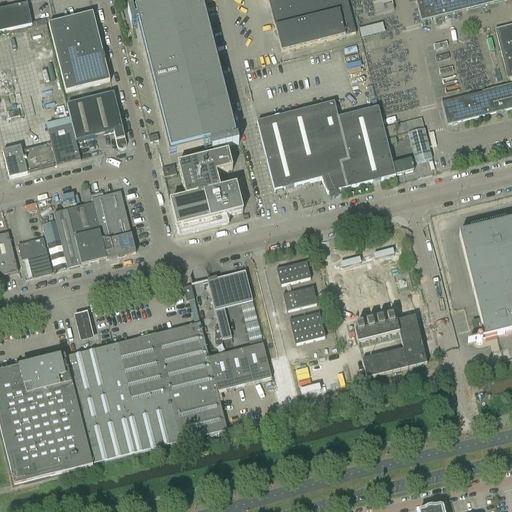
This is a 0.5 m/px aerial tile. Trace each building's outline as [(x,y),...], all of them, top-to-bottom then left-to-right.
[(238,138),(202,0),(170,0),(133,10),(128,11),(132,30),(137,29),(169,155),(210,145),(212,151),(239,145),(237,138),(238,138)] [(356,35),(346,0),(267,0),(281,54),(356,35)] [(510,0),(414,0),(420,23),(510,0)] [(0,33),(32,27),(27,5),(0,10),(0,33)] [(93,15),(48,26),(66,94),(110,83),(105,63),(104,63),(102,55),(103,54),(93,15)] [(511,29),(511,27),(511,26),(494,31),(495,31),(507,80),(511,79),(511,29)] [(442,103),(441,103),(447,126),(447,125),(451,124),(452,126),(457,125),(457,123),(511,109),(511,85),(442,103)] [(66,106),(72,127),(76,143),(113,134),(117,148),(117,149),(118,150),(119,151),(120,151),(122,151),(123,151),(124,151),(125,150),(126,149),(126,148),(126,147),(126,146),(126,145),(113,94),(66,106)] [(257,124),(274,193),(321,181),(327,195),(334,194),(336,199),(337,198),(338,197),(338,196),(338,195),(338,194),(338,193),(395,178),(378,110),(338,120),(334,105),(257,124)] [(9,120),(20,117),(18,112),(8,114),(9,120)] [(81,162),(76,143),(72,127),(48,132),(51,144),(21,151),(21,148),(3,153),(9,180),(81,162)] [(424,131),(408,135),(416,165),(431,161),(424,131)] [(157,135),(148,138),(150,144),(159,142),(157,135)] [(408,149),(402,150),(402,151),(391,154),(394,164),(411,159),(408,149)] [(186,200),(185,200),(170,204),(178,238),(229,226),(227,217),(242,213),(243,213),(236,187),(235,188),(220,192),(216,175),(233,171),(228,154),(177,166),(186,200)] [(393,166),(395,177),(413,172),(412,169),(413,168),(412,166),(410,161),(393,166)] [(177,176),(174,167),(162,170),(164,179),(177,176)] [(120,193),(92,201),(93,205),(107,261),(135,254),(120,193)] [(93,205),(54,215),(68,271),(107,261),(93,205)] [(467,345),(473,344),(476,343),(476,344),(478,346),(481,345),(483,342),(483,341),(485,341),(485,342),(497,339),(497,338),(511,334),(511,222),(458,236),(480,324),(475,325),(478,338),(477,338),(475,341),(475,342),(467,344),(467,345)] [(55,223),(42,227),(54,273),(67,269),(55,223)] [(0,278),(18,274),(8,234),(0,236),(0,278)] [(43,240),(18,246),(22,261),(28,260),(33,280),(51,275),(43,240)] [(311,281),(306,263),(276,271),(280,289),(311,281)] [(248,286),(245,274),(235,276),(238,288),(248,286)] [(231,340),(217,281),(207,283),(218,328),(215,328),(215,344),(215,345),(216,346),(217,346),(217,347),(218,347),(219,347),(220,347),(220,346),(221,346),(221,345),(222,345),(222,344),(222,343),(222,342),(231,340)] [(191,288),(182,290),(186,304),(194,302),(191,288)] [(317,307),(312,289),(282,296),(287,314),(317,307)] [(325,340),(319,314),(289,322),(295,348),(325,340)] [(72,319),(79,345),(92,342),(85,316),(72,319)] [(415,318),(399,322),(394,323),(392,318),(386,319),(387,325),(384,326),(382,321),(376,322),(377,328),(373,329),(372,323),(366,325),(367,330),(363,331),(362,326),(356,327),(357,333),(354,333),(358,345),(399,335),(403,352),(362,362),(366,381),(427,366),(415,318)] [(217,394),(209,359),(200,325),(190,328),(65,359),(65,357),(0,373),(0,431),(14,488),(93,468),(92,466),(227,432),(217,394)] [(262,341),(249,344),(250,349),(263,346),(262,341)] [(271,380),(263,346),(250,349),(209,359),(217,394),(271,380)]
